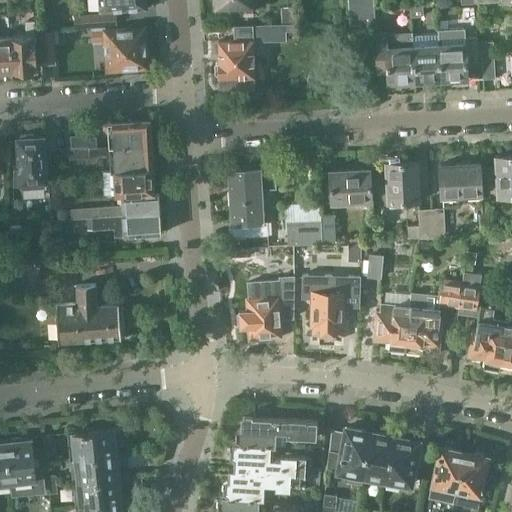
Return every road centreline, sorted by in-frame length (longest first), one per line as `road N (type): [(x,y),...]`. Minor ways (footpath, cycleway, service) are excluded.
road 1 (residential): [(186,134),(511,119)]
road 2 (residential): [(511,413),(382,380),(249,373)]
road 3 (residential): [(204,376),(186,134)]
road 4 (residential): [(0,400),(204,376)]
road 5 (residential): [(0,108),(184,90)]
road 6 (residential): [(172,511),(203,409),(204,376)]
